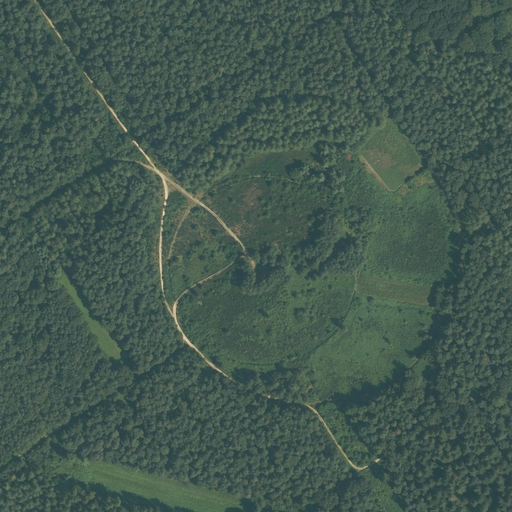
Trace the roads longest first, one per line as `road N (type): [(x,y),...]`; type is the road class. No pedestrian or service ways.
road 1 (track): [(35,0),(163,176),(162,288),(182,335),(231,380),(310,404)]
road 2 (track): [(449,169),(443,185),(458,217),(460,251),(455,296),(436,338),(384,387),(310,404)]
road 3 (track): [(188,342),(0,467)]
road 4 (track): [(134,141),(0,229)]
road 5 (track): [(511,61),(452,44),(371,0)]
